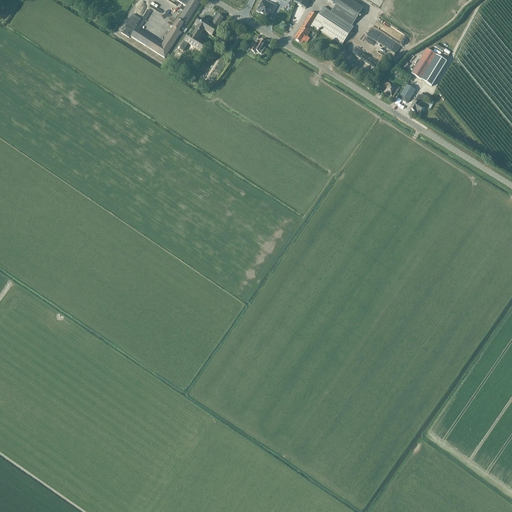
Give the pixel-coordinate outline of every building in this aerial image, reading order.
[(132,15),(120,33),(128,38),(134,30),(130,37),(131,37),(164,59),(180,33),(181,33),(181,34),(183,31),(179,29),(182,25),(185,26),(199,4),(192,0),(190,0),(189,3),(187,1),(187,0),(175,0),(186,7),(185,8),(183,6),(180,10),(183,11),(178,19),(177,20),(176,21),(174,25),(172,24),(171,26),(172,27),(172,28),(161,46),(139,31),(141,28),(137,26),(135,28),(140,20),(132,15)] [(305,9),(310,0),(294,0),(293,2),(305,9)] [(332,0),(337,3),(331,12),(352,26),(364,8),(351,0),(332,0)] [(261,2),(256,11),(266,16),(270,18),(275,8),(272,6),(272,5),(264,1),(264,3),(261,2)] [(150,5),(149,7),(160,14),(162,12),(150,5)] [(299,33),(294,40),(302,45),(303,42),(307,44),(310,39),(306,36),(313,26),(342,45),(353,27),(352,26),(331,12),(324,7),(317,17),(310,12),(297,32),(299,33)] [(217,28),(222,19),(217,15),(211,25),(210,27),(198,20),(194,25),(197,27),(203,31),(212,37),(215,30),(213,29),(214,27),(217,28)] [(197,42),(203,31),(197,27),(190,37),(188,36),(184,42),(179,50),(182,52),(187,44),(201,53),(205,47),(197,42)] [(265,49),(263,47),(265,43),(260,40),(258,44),(254,42),(250,48),(248,46),(246,50),(248,52),(249,50),(255,54),(256,52),(259,53),(261,54),(265,49)] [(179,60),(180,58),(183,53),(179,50),(174,58),(179,60)] [(411,74),(431,87),(447,62),(426,50),(411,74)] [(393,99),(399,88),(392,84),(391,85),(385,82),(380,91),(393,99)] [(409,102),(416,91),(407,86),(401,96),(409,101),(409,102)] [(424,94),(422,96),(431,102),(433,100),(433,99),(429,97),(424,94)] [(414,102),(409,109),(415,113),(416,111),(420,113),(424,108),(420,105),(424,98),(419,95),(415,100),(414,102)]
